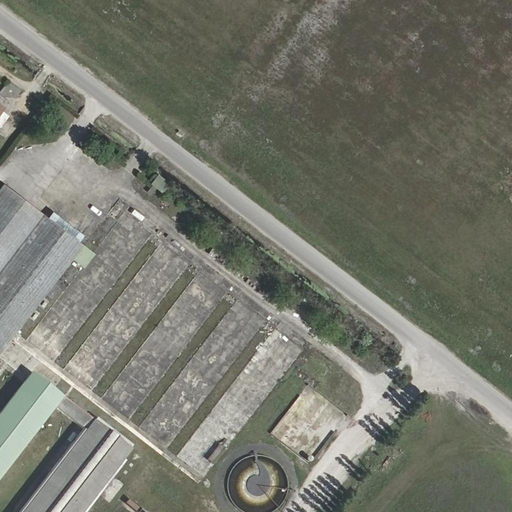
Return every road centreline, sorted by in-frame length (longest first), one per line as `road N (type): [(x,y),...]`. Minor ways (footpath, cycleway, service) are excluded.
road 1 (unclassified): [(511,409),(0,12)]
road 2 (track): [(295,511),(368,408),(371,380),(60,149),(103,91)]
